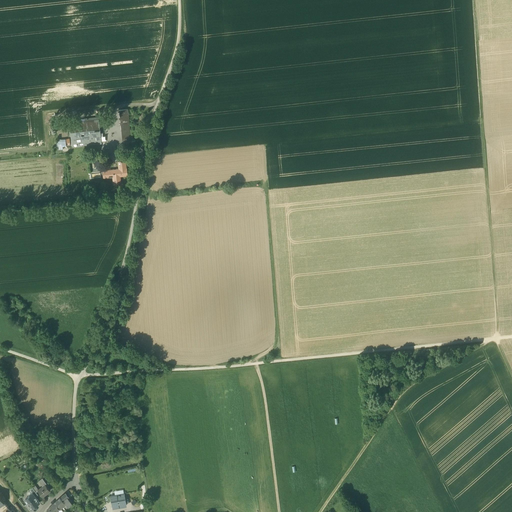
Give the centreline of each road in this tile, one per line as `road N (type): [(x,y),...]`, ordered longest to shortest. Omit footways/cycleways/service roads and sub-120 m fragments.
road 1 (track): [(511,338),(80,377)]
road 2 (track): [(499,339),(475,0)]
road 3 (track): [(323,511),(398,398),(488,341)]
road 4 (track): [(268,189),(280,342),(250,366)]
